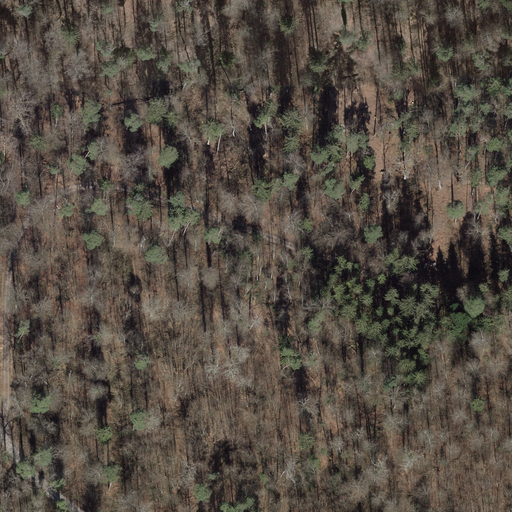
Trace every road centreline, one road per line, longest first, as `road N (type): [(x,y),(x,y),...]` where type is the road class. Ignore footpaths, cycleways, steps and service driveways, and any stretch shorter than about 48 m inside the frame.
road 1 (track): [(6,442),(12,258),(21,228),(55,193),(103,184),(151,196),(511,319)]
road 2 (track): [(26,0),(12,258)]
